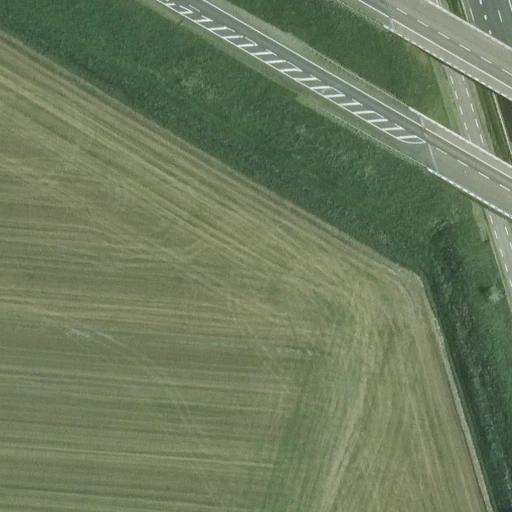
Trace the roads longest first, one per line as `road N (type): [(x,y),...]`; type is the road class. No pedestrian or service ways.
road 1 (primary): [(187,0),(511,185)]
road 2 (unclassified): [(511,252),(434,0)]
road 3 (track): [(328,511),(398,290)]
road 4 (primary): [(511,82),(367,0)]
